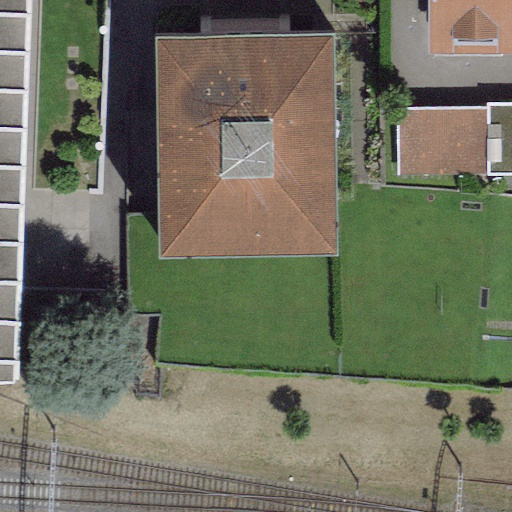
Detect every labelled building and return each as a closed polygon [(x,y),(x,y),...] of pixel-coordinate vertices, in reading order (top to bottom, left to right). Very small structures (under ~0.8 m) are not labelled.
[(0,0),(0,373),(13,374),(25,0),(0,0)] [(334,214),(329,0),(153,0),(156,216),(334,214)] [(511,0),(427,0),(428,13),(511,12),(511,0)] [(511,95),(487,95),(486,101),(487,166),(511,166),(511,95)] [(487,166),(486,101),(396,102),(397,171),(487,170),(487,166)]
